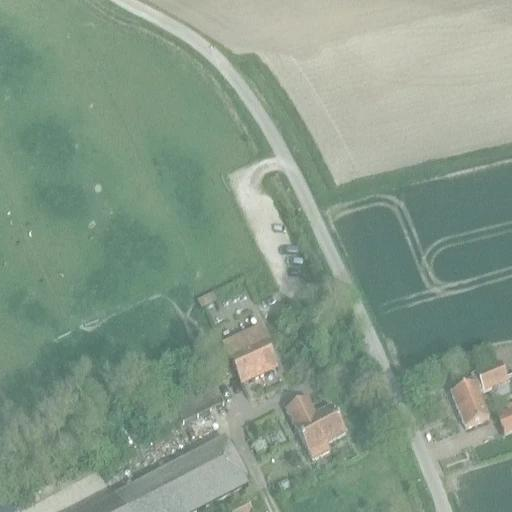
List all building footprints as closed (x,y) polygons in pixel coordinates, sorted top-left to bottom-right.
[(258,329),(222,346),(240,387),(241,388),(277,371),(277,370),(258,329)] [(476,387),(453,396),(466,431),(491,422),(481,397),(510,385),(503,367),(473,378),(476,387)] [(183,427),(224,409),(212,381),(171,399),(183,427)] [(326,446),(345,436),(331,409),(315,418),(307,401),(285,413),(307,455),(308,455),(311,462),(329,453),(326,446)] [(511,413),(498,419),(506,438),(511,435),(511,413)] [(121,511),(200,511),(248,487),(225,443),(116,500),(121,511)] [(0,511),(12,511),(5,497),(0,499),(0,511)] [(121,511),(116,500),(93,511),(121,511)]
